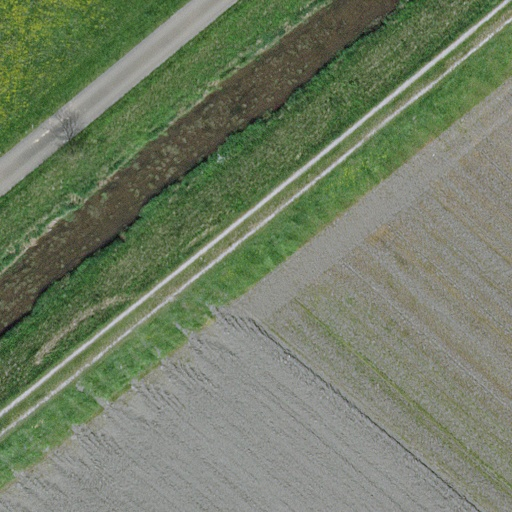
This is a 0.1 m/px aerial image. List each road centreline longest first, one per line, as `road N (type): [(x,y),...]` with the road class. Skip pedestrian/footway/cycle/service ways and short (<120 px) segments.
road 1 (track): [(0,426),(511,9)]
road 2 (unclassified): [(226,0),(0,184)]
